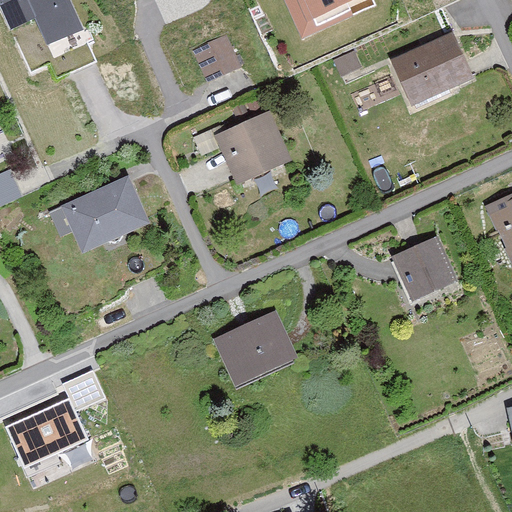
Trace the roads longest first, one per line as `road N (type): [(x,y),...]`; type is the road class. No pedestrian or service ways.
road 1 (residential): [(511,158),(219,290)]
road 2 (residential): [(511,401),(245,511)]
road 3 (residential): [(219,290),(149,134),(54,173)]
road 4 (residential): [(219,290),(0,390)]
